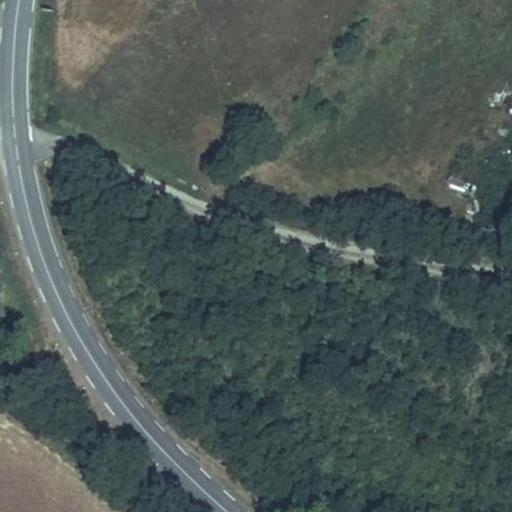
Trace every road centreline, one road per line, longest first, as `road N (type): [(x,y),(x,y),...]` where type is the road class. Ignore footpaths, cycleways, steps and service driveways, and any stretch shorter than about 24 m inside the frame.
road 1 (unclassified): [(511,273),(317,242),(13,129)]
road 2 (secondary): [(224,511),(111,384),(67,308),(27,222),(13,129)]
road 3 (secondary): [(13,129),(21,0)]
